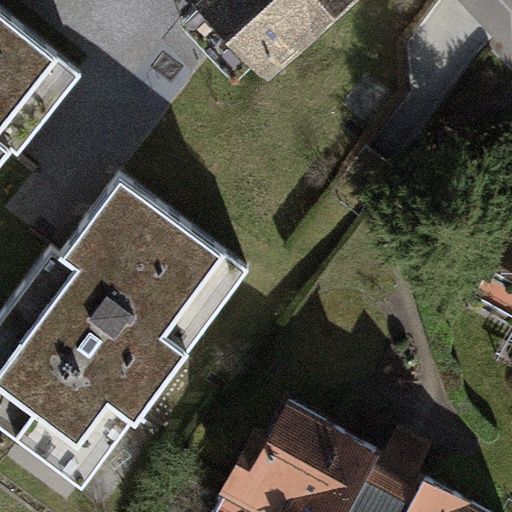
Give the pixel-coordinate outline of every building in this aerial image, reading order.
[(360,0),(193,0),(267,82),(360,0)] [(0,120),(52,57),(0,14),(0,120)] [(228,261),(113,177),(0,329),(0,431),(66,480),(228,261)] [(511,250),(497,277),(511,284),(511,250)] [(498,511),(291,401),(233,510),(236,511),(498,511)]
